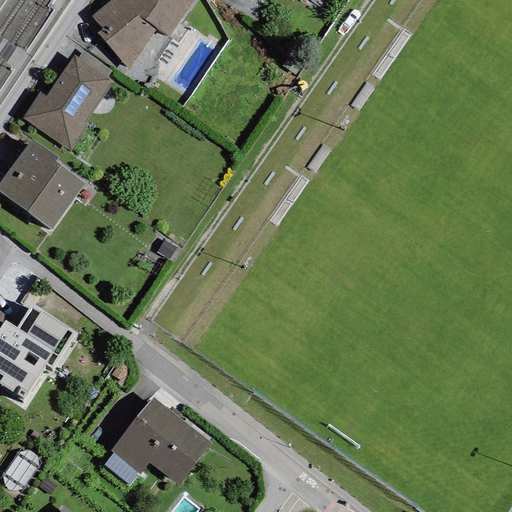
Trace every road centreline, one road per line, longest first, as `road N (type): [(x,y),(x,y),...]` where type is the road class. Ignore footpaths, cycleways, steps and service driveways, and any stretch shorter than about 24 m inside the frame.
road 1 (residential): [(7,246),(337,511)]
road 2 (residential): [(85,0),(0,137)]
